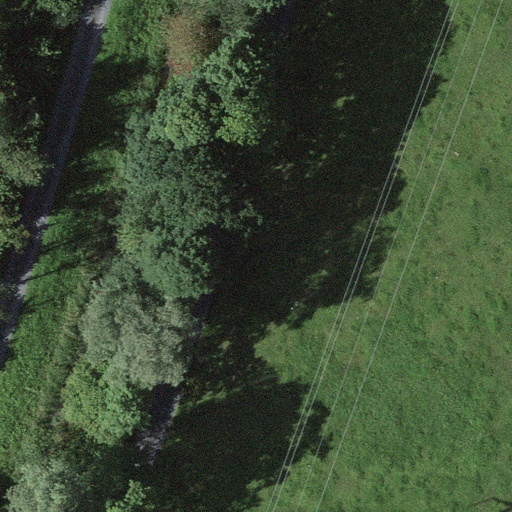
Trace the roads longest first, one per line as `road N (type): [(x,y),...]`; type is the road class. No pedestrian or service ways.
road 1 (track): [(287,0),(111,511)]
road 2 (track): [(0,337),(102,0)]
